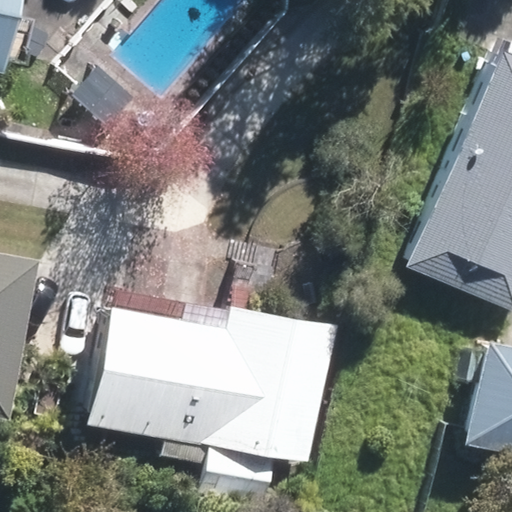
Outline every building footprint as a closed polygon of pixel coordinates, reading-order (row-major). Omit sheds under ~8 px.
[(255,7),(247,0),(160,0),(111,56),(167,106),(255,7)] [(386,267),(505,317),(511,299),(511,52),(482,40),(386,267)] [(0,318),(10,257),(0,254),(0,318)] [(204,328),(85,309),(66,426),(147,439),(145,453),(190,461),(184,492),(255,504),(262,457),(299,463),(321,326),(207,307),(204,328)] [(511,351),(466,342),(445,444),(511,457),(511,351)]
